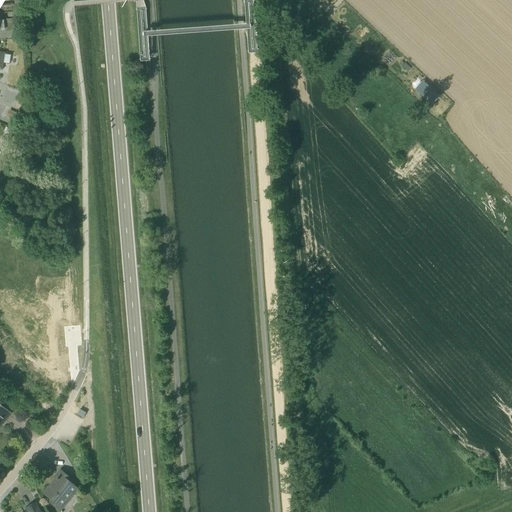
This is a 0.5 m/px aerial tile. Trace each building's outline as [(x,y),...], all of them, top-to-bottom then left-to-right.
[(9,64),(10,55),(5,54),(5,53),(0,51),(0,70),(2,71),(3,63),(9,64)] [(9,110),(6,118),(13,121),(16,113),(9,110)] [(1,179),(0,181),(0,185),(5,188),(6,187),(18,193),(20,189),(1,179)] [(0,426),(11,413),(0,404),(0,426)] [(86,413),(80,410),(77,415),(83,418),(86,413)] [(47,501),(60,511),(79,489),(71,483),(72,480),(59,470),(54,477),(55,478),(43,493),(49,499),(47,501)] [(40,511),(35,502),(25,508),(27,511),(25,511),(40,511)]
